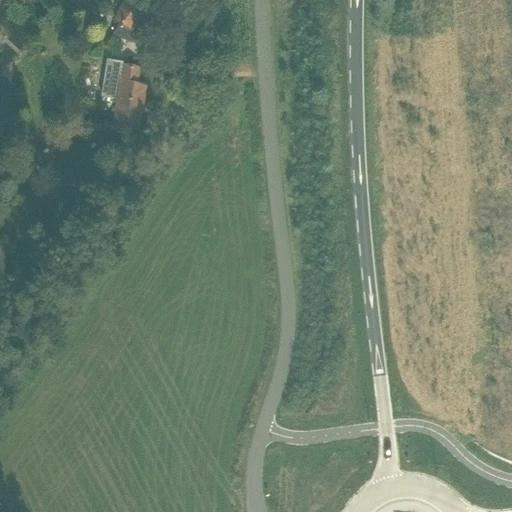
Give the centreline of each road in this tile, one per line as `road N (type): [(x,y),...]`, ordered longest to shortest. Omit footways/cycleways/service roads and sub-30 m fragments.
road 1 (unclassified): [(260,0),(288,317),(253,461),(255,511)]
road 2 (primary): [(358,0),(358,176),(390,488)]
